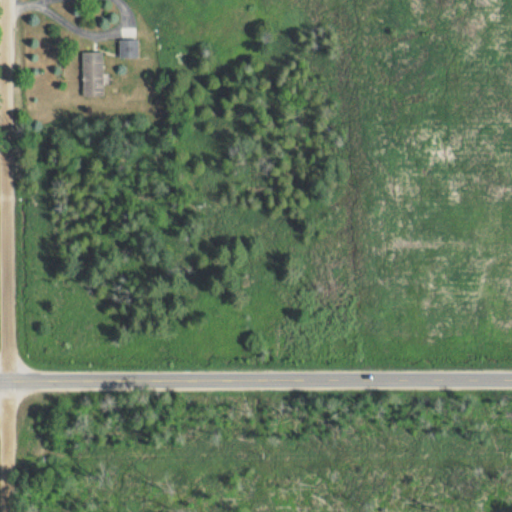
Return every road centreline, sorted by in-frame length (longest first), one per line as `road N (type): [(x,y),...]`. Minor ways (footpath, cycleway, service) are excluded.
road 1 (residential): [(7,511),(3,0)]
road 2 (tertiary): [(6,381),(511,379)]
